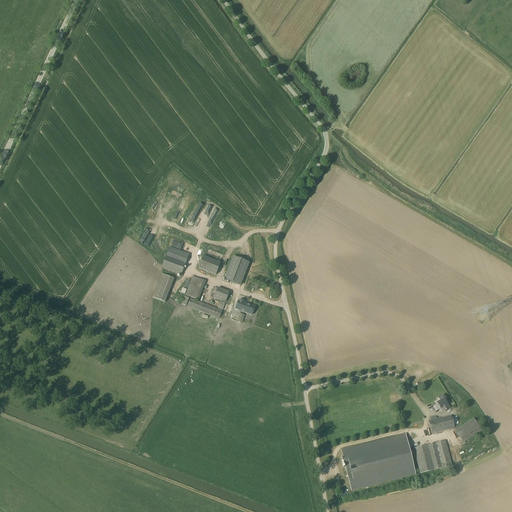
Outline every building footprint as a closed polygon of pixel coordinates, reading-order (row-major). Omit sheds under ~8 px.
[(161,192),(166,195),(175,182),(170,179),(161,192)] [(200,200),(197,205),(204,208),(207,203),(200,200)] [(199,231),(205,234),(217,211),(211,208),(199,231)] [(148,245),(152,247),(163,233),(159,230),(148,245)] [(189,254),(169,247),(161,268),(181,276),(189,254)] [(198,268),(216,275),(221,263),(203,256),(198,268)] [(224,280),(240,286),(249,263),(233,257),(224,280)] [(153,298),(165,303),(174,279),(162,275),(153,298)] [(185,295),(198,300),(206,282),(192,277),(185,295)] [(214,298),(225,302),(229,292),(218,288),(214,298)] [(187,307),(219,319),(222,311),(190,298),(187,307)] [(235,309),(252,315),(255,307),(244,303),(245,302),(240,300),(239,301),(238,301),(235,309)] [(448,401),(444,394),(438,398),(440,401),(437,403),(443,413),(450,408),(446,402),(448,401)] [(438,426),(430,431),(445,455),(478,433),(463,410),(442,423),(442,422),(441,422),(437,424),(437,425),(438,426)] [(415,475),(405,434),(341,450),(350,491),(415,475)]
